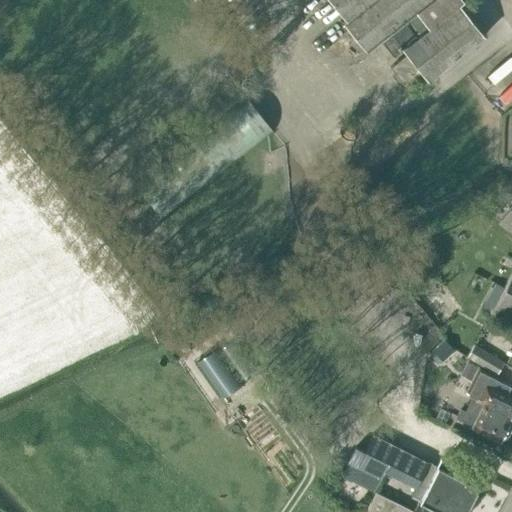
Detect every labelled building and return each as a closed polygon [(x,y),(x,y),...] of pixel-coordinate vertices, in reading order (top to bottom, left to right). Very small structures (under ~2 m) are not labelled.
[(327,0),(344,20),(341,23),(365,53),(380,40),(392,54),(400,48),(405,54),(389,66),(402,83),(413,75),(420,83),(425,79),(426,79),(483,36),(458,4),(462,1),(461,0),(327,0)] [(160,218),(272,132),(244,95),(132,182),(160,218)] [(511,202),(497,223),(511,233),(511,202)] [(421,291),(434,279),(416,258),(403,269),(421,291)] [(511,269),(489,313),(511,324),(511,269)] [(430,349),(441,361),(454,350),(443,338),(430,349)] [(495,375),(503,362),(473,343),(465,356),(495,375)] [(241,380),(217,347),(197,361),(221,394),(241,380)] [(506,421),(511,408),(511,398),(506,396),(511,386),(478,368),(465,392),(471,396),(463,411),(459,408),(454,417),(471,426),(470,427),(499,441),(500,439),(505,437),(509,429),(507,424),(508,422),(506,421)] [(475,491),(475,490),(473,484),(455,475),(458,468),(439,459),(436,466),(428,463),(370,434),(362,451),(353,446),(346,461),(347,461),(341,475),(372,490),(383,472),(415,489),(411,497),(418,500),(418,501),(439,511),(467,511),(469,508),(468,504),(475,491)] [(412,511),(374,493),(363,511),(412,511)]
